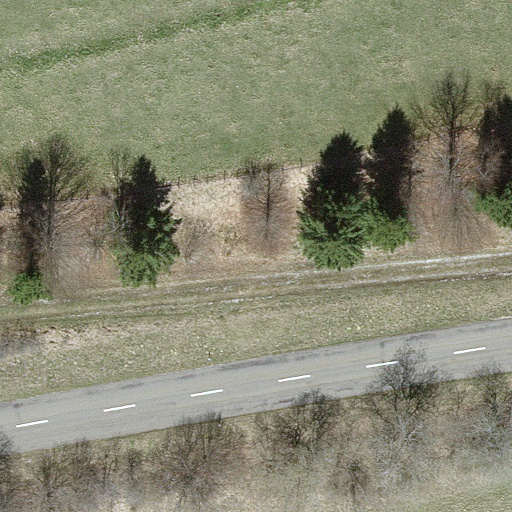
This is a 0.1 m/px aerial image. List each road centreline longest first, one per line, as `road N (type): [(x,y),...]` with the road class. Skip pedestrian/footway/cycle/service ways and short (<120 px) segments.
road 1 (tertiary): [(0,430),(511,344)]
road 2 (track): [(511,258),(0,309)]
